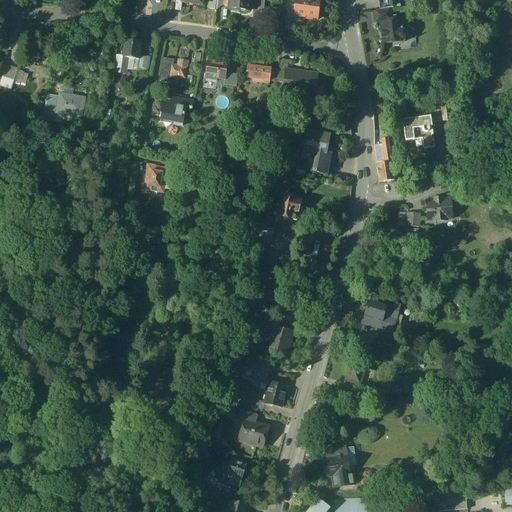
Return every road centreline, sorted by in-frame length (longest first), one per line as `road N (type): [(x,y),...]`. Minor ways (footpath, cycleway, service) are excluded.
road 1 (residential): [(352,52),(0,10)]
road 2 (tertiary): [(360,197),(275,511)]
road 3 (residential): [(511,132),(417,195),(394,202),(360,197)]
road 4 (tertiary): [(352,52),(362,114),(360,197)]
